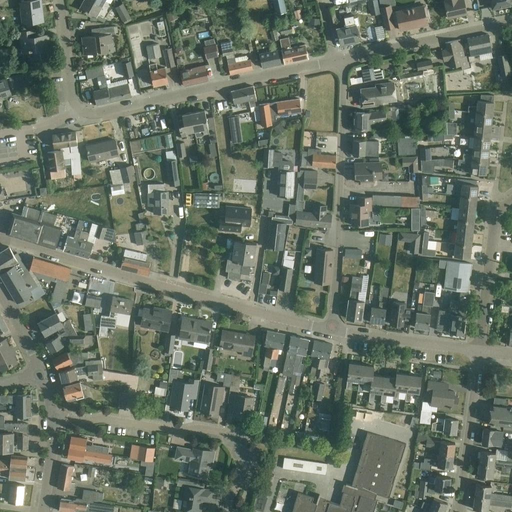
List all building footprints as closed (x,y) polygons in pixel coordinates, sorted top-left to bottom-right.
[(37,0),(20,2),(22,12),(23,24),(43,22),(42,11),(39,12),(37,0)] [(84,0),(80,8),(96,17),(105,1),(110,4),(112,0),(84,0)] [(283,0),(272,0),(276,15),(286,13),(283,0)] [(372,9),(373,15),(380,14),(377,0),(376,0),(367,2),(368,10),(372,9)] [(445,2),(448,18),(467,14),(463,0),(445,0),(446,2),(445,2)] [(490,0),(492,9),(511,4),(511,2),(511,0),(490,0)] [(123,21),(130,18),(123,4),(116,7),(123,21)] [(390,6),(381,8),(386,29),(395,27),(395,26),(399,25),(400,30),(427,25),(425,18),(428,17),(426,5),(392,13),(390,6)] [(337,22),(333,7),(326,8),(330,23),(337,22)] [(300,10),(294,12),(296,19),(302,17),(300,10)] [(177,18),(174,11),(167,14),(170,21),(177,18)] [(172,44),(166,13),(163,14),(169,44),(172,44)] [(359,41),(357,31),(356,24),(355,24),(353,15),(344,17),(346,26),(337,28),(341,45),(359,41)] [(309,18),(309,22),(310,22),(310,26),(319,27),(319,19),(309,18)] [(279,25),(275,26),(278,35),(298,30),(298,29),(296,21),(279,24),(279,25)] [(279,40),(278,35),(275,26),(275,25),(268,26),(273,41),(279,40)] [(382,25),(374,26),(376,38),(384,37),(382,25)] [(86,47),(87,55),(109,52),(108,44),(112,43),(112,35),(116,35),(115,26),(98,28),(99,36),(82,38),(83,48),(86,47)] [(34,31),(20,32),(22,50),(29,50),(29,51),(32,51),(33,61),(31,61),(31,62),(51,59),(48,35),(34,37),(34,31)] [(468,39),(470,49),(471,56),(492,52),(488,35),(468,39)] [(288,37),(279,39),(282,50),(290,48),(288,37)] [(462,69),(469,67),(467,58),(464,59),(460,39),(445,43),(447,50),(442,51),(444,61),(449,60),(451,68),(462,66),(462,69)] [(223,56),(226,55),(233,54),(231,43),(221,45),(223,56)] [(162,57),(159,44),(146,47),(149,60),(162,57)] [(218,56),(215,44),(203,47),(206,59),(218,56)] [(282,50),(282,52),(284,60),(285,64),(308,59),(305,45),(290,48),(282,50)] [(164,50),(167,67),(175,66),(171,49),(164,50)] [(260,57),(260,58),(262,68),(281,64),(281,61),(284,60),(282,52),(278,52),(278,50),(263,53),(264,56),(260,57)] [(510,74),(506,55),(498,56),(502,76),(510,74)] [(234,58),(227,60),(228,65),(230,75),(253,70),(251,60),(250,59),(247,60),(246,56),(235,58),(234,58)] [(130,60),(125,62),(128,76),(134,74),(130,60)] [(416,63),(418,70),(433,67),(431,60),(416,63)] [(168,83),(166,73),(165,68),(157,69),(156,63),(149,64),(154,86),(168,83)] [(208,81),(206,71),(204,65),(190,68),(191,71),(189,72),(189,69),(181,71),(182,76),(184,86),(208,81)] [(382,66),(361,68),(362,80),(383,78),(382,66)] [(103,67),(86,71),(88,79),(105,75),(105,73),(103,67)] [(424,71),(399,76),(400,82),(425,77),(424,71)] [(20,74),(9,78),(14,94),(25,90),(24,87),(33,84),(30,72),(20,75),(20,74)] [(111,102),(107,84),(105,76),(101,78),(102,82),(103,85),(100,85),(101,89),(93,91),(96,105),(111,102)] [(0,114),(3,114),(0,104),(0,98),(11,95),(6,79),(0,80),(0,114)] [(107,84),(111,102),(131,97),(128,83),(127,80),(110,83),(107,84)] [(410,90),(418,89),(417,81),(408,82),(410,90)] [(362,107),(383,104),(382,101),(396,99),(394,83),(379,85),(379,87),(361,89),(362,99),(361,99),(362,107)] [(259,110),(259,105),(258,105),(253,86),(231,92),(234,104),(239,103),(249,101),(251,112),(255,111),(259,110)] [(477,101),(478,101),(477,107),(469,106),(468,112),(476,113),(492,115),(494,102),(493,102),(494,96),(481,94),(480,101),(477,101)] [(300,99),(259,105),(259,110),(255,111),(257,120),(261,120),(262,127),(272,125),(272,121),(276,121),(275,116),(292,113),(301,112),(300,99)] [(354,113),(354,129),(364,129),(370,129),(370,124),(378,123),(378,122),(378,120),(392,118),(392,120),(399,120),(398,108),(391,109),(391,111),(370,113),(364,113),(354,113)] [(205,110),(191,113),(195,132),(195,136),(197,137),(202,136),(203,135),(209,134),(211,143),(217,142),(216,132),(213,117),(206,118),(205,110)] [(195,132),(191,113),(177,116),(182,139),(187,138),(186,134),(195,132)] [(476,113),(475,125),(491,127),(492,115),(476,113)] [(238,117),(231,118),(233,130),(239,129),(238,117)] [(447,134),(452,134),(456,135),(456,123),(446,122),(446,126),(447,134)] [(280,123),(273,127),(278,134),(284,130),(280,123)] [(475,125),(474,137),(490,139),(491,127),(475,125)] [(54,148),(61,147),(77,144),(76,132),(52,135),(54,148)] [(413,137),(397,137),(397,153),(413,153),(413,137)] [(489,151),(490,139),(474,137),(472,149),(489,151)] [(118,155),(117,150),(115,140),(86,147),(90,162),(118,155)] [(365,156),(378,156),(378,141),(353,140),(353,155),(365,156)] [(178,158),(179,158),(186,157),(184,143),(176,144),(178,158)] [(71,166),(72,169),(73,169),(74,181),(82,180),(79,153),(77,144),(61,147),(61,150),(47,152),(51,179),(53,179),(66,177),(65,166),(71,166)] [(421,149),(421,160),(431,160),(431,148),(421,149)] [(294,172),(293,172),(293,164),(292,162),(281,161),(282,152),(275,151),(275,149),(264,149),(263,167),(273,167),(273,166),(279,166),(279,171),(277,196),(293,197),(294,172)] [(321,155),(321,150),(308,149),(308,152),(302,151),(301,167),(307,168),(307,165),(312,166),(336,168),(336,156),(321,155)] [(487,162),(489,151),(472,149),(472,155),(463,154),(463,160),(487,162)] [(166,156),(167,161),(166,161),(170,187),(180,185),(177,160),(176,160),(176,155),(166,156)] [(418,172),(417,157),(401,158),(402,166),(408,166),(409,173),(418,172)] [(444,159),(431,160),(421,160),(422,172),(433,173),(434,165),(443,166),(444,159)] [(462,166),(471,167),(470,173),(486,174),(487,162),(463,160),(462,166)] [(380,163),(357,164),(357,168),(355,168),(356,182),(373,182),(373,178),(381,178),(380,163)] [(136,180),(132,165),(120,168),(120,169),(110,171),(113,184),(124,183),(136,180)] [(316,189),(317,171),(300,171),(296,201),(303,202),(304,188),(316,189)] [(437,177),(421,176),(422,184),(422,185),(427,185),(435,184),(437,182),(437,177)] [(51,179),(46,180),(48,193),(54,192),(53,179),(51,179)] [(169,213),(168,203),(168,191),(164,191),(164,183),(148,184),(148,192),(153,192),(154,214),(169,213)] [(460,196),(477,198),(478,186),(462,184),(460,196)] [(123,185),(111,187),(112,195),(124,193),(123,185)] [(219,194),(195,194),(195,205),(218,206),(219,194)] [(412,196),(411,207),(420,207),(420,200),(417,199),(417,197),(412,196)] [(459,208),(475,210),(477,198),(460,196),(459,208)] [(352,216),(352,225),(368,225),(368,210),(371,210),(371,198),(358,197),(358,205),(350,205),(350,212),(352,212),(352,216)] [(314,205),(313,213),(309,213),(296,212),(295,223),(330,227),(331,215),(326,214),(326,206),(314,205)] [(54,226),(57,216),(24,206),(21,216),(54,226)] [(474,222),(475,210),(459,208),(452,207),(451,219),(457,220),(474,222)] [(419,230),(419,208),(411,208),(411,230),(419,230)] [(426,216),(426,217),(438,218),(438,212),(425,211),(425,208),(420,209),(421,217),(426,216)] [(251,227),(251,210),(227,209),(226,220),(218,220),(218,231),(243,232),(243,227),(251,227)] [(56,249),(58,241),(62,228),(61,228),(54,226),(21,216),(13,213),(6,234),(56,249)] [(74,226),(76,219),(58,214),(57,221),(74,226)] [(288,219),(272,217),(271,222),(269,222),(266,247),(270,248),(270,249),(272,249),(272,248),(282,249),(285,224),(290,225),(290,224),(292,224),(293,220),(288,219)] [(75,254),(81,232),(85,221),(79,220),(75,234),(78,234),(77,238),(67,236),(63,251),(75,254)] [(456,233),(473,234),(474,222),(457,220),(456,233)] [(81,232),(75,254),(89,258),(95,237),(103,239),(106,228),(92,223),(89,234),(81,232)] [(149,243),(146,230),(137,232),(134,233),(137,246),(149,243)] [(380,233),(378,244),(391,245),(392,235),(380,233)] [(420,235),(399,233),(399,241),(419,243),(420,235)] [(473,234),(456,233),(455,244),(471,246),(473,234)] [(427,249),(428,241),(423,240),(422,255),(435,256),(436,250),(427,249)] [(234,241),(231,260),(228,259),(226,271),(228,271),(241,273),(249,275),(251,263),(253,264),(256,244),(234,241)] [(470,258),(471,246),(455,244),(450,243),(449,249),(454,250),(453,256),(470,258)] [(35,300),(43,295),(45,294),(44,293),(47,291),(44,285),(40,287),(39,284),(37,286),(29,273),(17,253),(14,255),(9,247),(0,252),(0,275),(17,303),(31,295),(35,300)] [(333,250),(317,249),(314,283),(330,284),(333,250)] [(145,262),(147,255),(125,250),(124,257),(123,257),(120,269),(148,275),(151,263),(145,262)] [(346,250),(345,258),(361,259),(361,251),(346,250)] [(67,283),(67,280),(71,269),(33,257),(30,267),(29,269),(31,272),(38,274),(39,272),(56,277),(56,280),(67,283)] [(439,310),(438,320),(437,330),(449,332),(463,334),(468,292),(469,292),(472,264),(462,263),(447,261),(443,289),(460,291),(457,315),(451,315),(452,312),(439,310)] [(289,291),(293,269),(282,267),(279,289),(289,291)] [(240,280),(241,273),(228,271),(227,278),(240,280)] [(260,283),(268,284),(269,274),(262,273),(260,283)] [(361,291),(362,278),(352,277),(349,300),(349,299),(346,318),(362,321),(364,302),(358,301),(359,291),(361,291)] [(224,284),(222,295),(248,300),(251,289),(224,284)] [(265,294),(267,285),(260,284),(258,293),(265,294)] [(72,301),(82,304),(85,293),(75,290),(72,301)] [(428,329),(430,314),(429,314),(430,306),(433,306),(434,299),(434,293),(424,291),(423,305),(422,305),(421,313),(416,312),(414,327),(428,329)] [(102,297),(87,294),(85,304),(92,305),(93,311),(101,313),(103,307),(100,307),(102,297)] [(101,315),(99,336),(107,337),(108,327),(115,328),(118,312),(130,315),(132,306),(133,301),(113,297),(111,307),(109,317),(101,315)] [(371,312),(370,322),(372,322),(371,323),(377,323),(377,322),(383,323),(385,313),(386,302),(379,301),(378,308),(372,307),(371,312)] [(409,321),(411,308),(405,307),(406,303),(392,301),(390,324),(403,326),(403,320),(409,321)] [(144,308),(142,318),(143,318),(142,324),(158,327),(158,329),(168,331),(172,311),(154,308),(154,310),(144,308)] [(47,318),(39,323),(42,329),(40,329),(43,334),(44,334),(45,335),(55,330),(59,336),(77,336),(68,319),(61,323),(56,313),(47,318)] [(0,333),(8,329),(3,318),(0,319),(0,333)] [(181,328),(179,338),(194,340),(193,346),(206,349),(206,348),(207,348),(208,343),(209,333),(211,323),(183,318),(181,328)] [(269,367),(269,365),(276,332),(267,330),(264,346),(267,347),(265,356),(263,366),(269,367)] [(223,331),(221,341),(220,346),(243,350),(242,355),(251,356),(254,336),(223,331)] [(285,334),(276,332),(269,365),(275,366),(279,349),(282,350),(285,334)] [(167,335),(165,352),(173,353),(175,336),(167,335)] [(300,337),(290,335),(282,374),(291,376),(292,373),(300,337)] [(50,354),(59,349),(64,346),(63,344),(68,344),(68,345),(86,345),(85,344),(86,344),(86,339),(91,339),(91,336),(77,336),(59,336),(44,343),(50,354)] [(300,337),(292,373),(293,373),(292,376),(293,376),(291,383),(299,384),(300,378),(303,364),(300,363),(302,354),(306,354),(309,339),(300,337)] [(0,356),(13,349),(11,345),(9,347),(5,339),(0,341),(0,356)] [(316,376),(323,342),(314,340),(311,355),(314,356),(310,374),(312,375),(310,382),(315,383),(316,376)] [(332,344),(323,342),(316,376),(322,377),(324,367),(327,368),(332,344)] [(206,349),(203,368),(210,369),(213,350),(207,348),(206,348),(206,349)] [(15,353),(13,349),(0,356),(0,365),(1,369),(10,364),(10,365),(12,364),(12,363),(16,361),(12,354),(15,353)] [(83,363),(83,359),(87,359),(87,353),(67,352),(53,360),(58,369),(69,363),(71,366),(78,362),(83,363)] [(352,381),(359,382),(361,365),(349,363),(346,389),(351,390),(352,381)] [(101,365),(85,366),(76,367),(59,372),(62,383),(78,378),(77,375),(88,374),(88,375),(92,375),(93,380),(103,379),(102,377),(110,378),(111,371),(102,369),(101,365)] [(371,383),(372,375),(374,366),(361,365),(359,382),(358,391),(363,391),(364,383),(371,383)] [(223,386),(229,387),(232,374),(224,373),(213,371),(212,376),(217,377),(216,381),(224,382),(223,386)] [(396,373),(396,378),(393,395),(393,399),(398,400),(399,391),(406,391),(408,375),(396,373)] [(240,376),(232,374),(229,387),(229,390),(238,392),(240,376)] [(374,393),(381,394),(384,377),(372,375),(371,383),(369,401),(373,402),(374,393)] [(408,375),(406,391),(405,400),(410,401),(411,392),(419,393),(421,377),(408,375)] [(396,378),(384,377),(381,394),(380,403),(386,403),(387,394),(393,395),(396,378)] [(285,379),(279,378),(276,391),(282,392),(285,379)] [(175,381),(172,397),(171,407),(187,409),(189,394),(195,395),(198,380),(190,379),(190,384),(175,381)] [(426,389),(426,392),(433,392),(431,405),(446,407),(456,408),(458,398),(453,398),(454,392),(442,390),(443,384),(428,381),(426,389)] [(68,402),(84,398),(83,394),(88,392),(86,385),(80,383),(80,382),(63,386),(66,399),(67,398),(68,402)] [(315,382),(312,398),(321,400),(324,384),(315,382)] [(223,388),(214,386),(206,385),(201,412),(217,415),(220,397),(222,397),(223,388)] [(126,409),(127,399),(128,394),(120,393),(118,408),(126,409)] [(15,417),(21,417),(31,417),(31,395),(15,395),(15,396),(0,395),(0,402),(15,402),(15,407),(15,417)] [(237,410),(236,418),(250,420),(250,419),(257,420),(258,414),(251,412),(253,398),(236,396),(234,410),(237,410)] [(487,423),(504,425),(511,426),(511,407),(493,405),(493,409),(489,409),(487,423)] [(421,410),(420,423),(430,424),(431,412),(421,410)] [(0,430),(28,431),(28,424),(4,423),(4,417),(0,416),(0,430)] [(260,416),(258,427),(266,429),(268,417),(260,416)] [(413,417),(410,425),(416,427),(419,418),(413,417)] [(319,429),(329,431),(331,419),(321,418),(319,429)] [(444,426),(441,425),(441,422),(437,422),(432,423),(431,430),(434,430),(434,431),(445,432),(444,434),(450,435),(450,433),(456,434),(458,420),(445,418),(444,426)] [(503,446),(504,438),(501,438),(501,431),(495,430),(483,429),(481,443),(503,446)] [(0,441),(13,442),(14,433),(0,432),(0,441)] [(325,500),(323,505),(312,502),(314,497),(298,492),(291,511),(372,511),(376,501),(377,501),(377,500),(375,500),(377,494),(389,498),(390,497),(389,497),(400,462),(406,444),(367,432),(362,450),(362,451),(352,485),(346,484),(346,485),(348,485),(346,492),(344,492),(340,505),(325,500)] [(304,432),(303,439),(317,441),(318,434),(304,432)] [(16,447),(26,448),(27,434),(16,434),(16,447)] [(71,436),(69,449),(85,452),(85,451),(97,453),(108,454),(109,447),(91,444),(91,446),(86,445),(87,438),(71,436)] [(453,456),(455,443),(440,441),(435,441),(435,440),(426,439),(426,447),(434,448),(439,448),(439,454),(453,456)] [(0,451),(13,451),(13,442),(0,441),(0,451)] [(152,461),(154,447),(139,445),(137,459),(152,461)] [(178,447),(176,457),(175,459),(191,462),(189,474),(207,478),(210,462),(213,462),(214,452),(194,448),(193,450),(178,447)] [(85,452),(69,449),(68,458),(83,460),(83,458),(96,460),(97,453),(85,451),(85,452)] [(494,466),(502,467),(511,468),(511,451),(496,449),(495,453),(480,451),(479,464),(494,466)] [(452,469),(453,456),(439,454),(438,460),(425,458),(424,462),(421,462),(421,466),(413,465),(413,468),(424,469),(431,470),(431,465),(437,465),(437,467),(452,469)] [(0,466),(26,469),(27,457),(12,456),(11,461),(0,460),(0,466)] [(327,464),(284,458),(283,469),(326,475),(327,464)] [(74,466),(71,466),(61,464),(57,488),(73,491),(74,484),(71,483),(74,466)] [(492,478),(494,466),(479,464),(477,476),(492,478)] [(25,481),(26,469),(0,466),(0,472),(10,473),(9,479),(25,481)] [(94,478),(96,468),(89,467),(87,477),(94,478)] [(420,491),(416,491),(431,494),(434,494),(434,490),(439,491),(449,492),(450,478),(441,476),(436,476),(436,478),(435,484),(429,483),(429,482),(421,481),(420,491)] [(165,478),(157,477),(155,486),(163,487),(165,478)] [(24,485),(0,482),(0,492),(9,493),(9,501),(23,502),(24,485)] [(490,493),(491,486),(476,484),(474,497),(508,501),(511,501),(511,495),(509,496),(490,493)] [(211,491),(201,489),(185,487),(183,500),(174,499),(173,508),(181,509),(199,511),(202,498),(210,499),(211,491)] [(431,494),(416,491),(415,491),(414,497),(419,498),(427,499),(427,498),(430,499),(431,494)] [(511,501),(508,501),(474,497),(473,509),(488,511),(488,505),(511,508),(511,501)] [(94,501),(82,499),(76,498),(75,501),(61,499),(61,501),(59,501),(59,505),(60,505),(59,511),(66,511),(74,511),(76,511),(107,511),(108,504),(93,502),(94,501)] [(443,511),(447,504),(438,500),(434,498),(431,505),(423,502),(421,508),(429,511),(430,511),(443,511)] [(395,500),(393,506),(401,508),(402,502),(395,500)]
